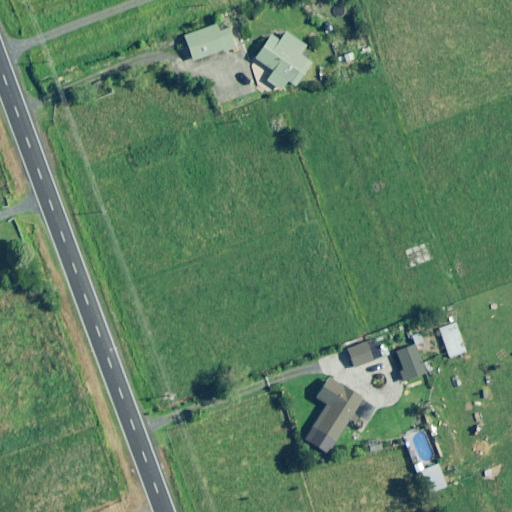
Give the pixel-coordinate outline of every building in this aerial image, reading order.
[(233,48),(226,22),(181,34),(188,60),(233,48)] [(303,45),(282,31),(275,41),(267,36),(252,59),(269,70),(263,79),(280,90),(286,81),(290,84),(298,73),(301,75),(310,62),(297,54),(303,45)] [(380,359),(374,339),(345,348),(351,368),(380,359)] [(411,339),(389,347),(402,381),(424,373),(411,339)] [(375,409),(325,377),(313,396),(325,404),(311,427),(334,442),(348,419),(354,423),(363,429),(375,409)] [(445,486),(434,462),(418,469),(429,493),(445,486)]
